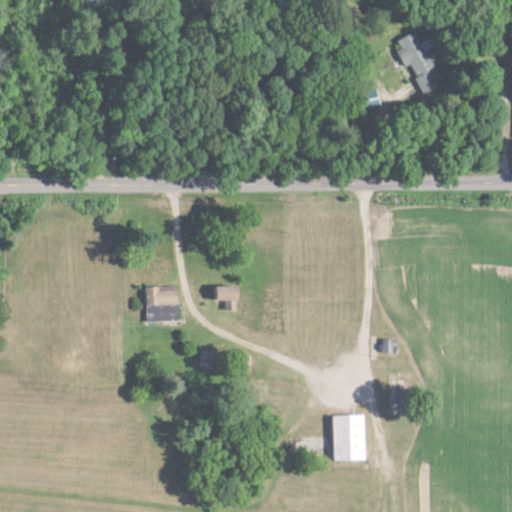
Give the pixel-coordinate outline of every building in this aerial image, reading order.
[(413,80),(432,70),(412,32),(389,43),(402,67),(406,65),(413,80)] [(375,107),(370,89),(353,94),(358,112),(375,107)] [(202,302),(221,302),(221,312),(229,312),(230,297),(229,297),(229,288),(203,287),(202,302)] [(169,322),(170,288),(138,288),(138,321),(169,322)] [(378,354),(390,354),(390,340),(379,340),(378,354)] [(362,461),(360,416),(325,417),(326,462),(362,461)]
